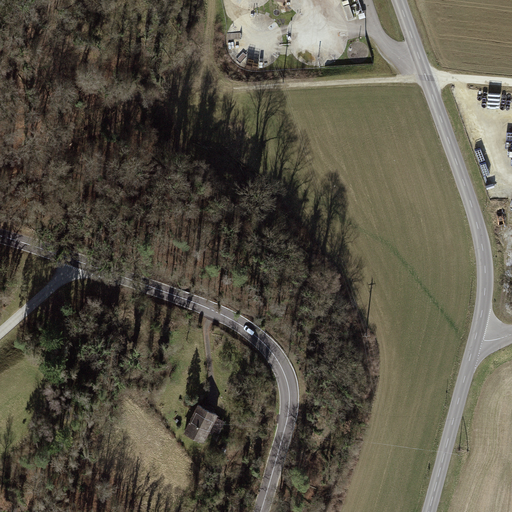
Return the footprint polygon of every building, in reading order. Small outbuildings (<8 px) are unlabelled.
[(230,0),(233,3),(237,6),(241,8),(246,9),(251,9),(255,9),(260,8),(264,5),(268,2),(270,0),(230,0)] [(345,3),(348,20),(366,17),(363,0),(345,3)] [(321,5),(317,5),(312,6),(308,7),(304,9),(300,11),(297,14),(294,17),(292,21),(290,25),(288,29),(288,33),(288,37),(288,42),(289,46),(291,50),(293,54),(296,57),(299,60),(303,63),(307,64),(311,66),(316,66),(320,67),(324,66),(329,65),(333,63),(336,61),(340,58),(343,55),(345,51),(347,47),(348,43),(349,39),(349,34),(349,30),(348,26),(346,22),(343,18),(341,14),(337,12),(334,9),(330,7),(326,6),(321,5)] [(257,13),(253,13),(249,14),(245,15),(241,17),(238,19),(235,22),(232,25),(230,29),(229,33),(228,37),(227,41),(227,45),(228,49),(230,53),(232,57),(234,60),(237,63),(240,65),(244,67),(248,69),(252,69),(256,70),(260,69),(264,68),(268,67),(272,65),(275,62),(278,59),(280,56),(282,52),(283,48),(284,44),(284,40),(284,36),(282,32),(281,28),(278,24),(276,21),(273,18),(269,16),(265,15),(261,13),(257,13)] [(362,42),(359,41),(356,42),(353,43),(351,45),(350,47),(349,49),(348,52),(349,55),(350,57),(351,60),(354,61),(356,62),(359,63),(362,62),(364,61),(366,60),(368,57),(369,55),(369,52),(369,49),(368,47),(366,45),(364,43),(362,42)] [(204,407),(200,405),(186,432),(204,441),(218,414),(208,409),(209,408),(205,406),(204,407)] [(216,427),(222,429),(225,419),(219,417),(216,427)]
